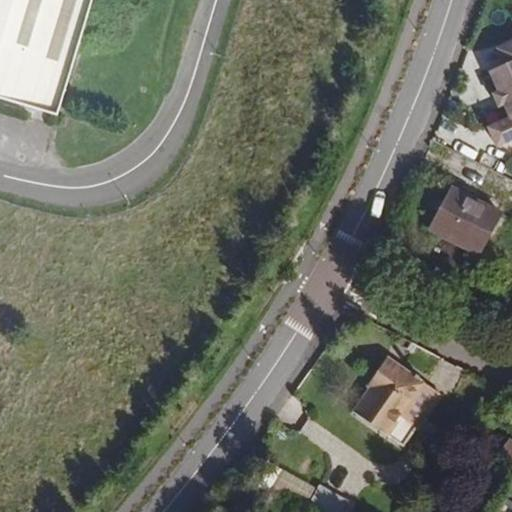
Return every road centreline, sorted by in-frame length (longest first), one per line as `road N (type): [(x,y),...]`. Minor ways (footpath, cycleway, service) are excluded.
road 1 (unclassified): [(451,0),(418,92),(328,283)]
road 2 (unclassified): [(328,283),(261,385),(160,511)]
road 3 (residential): [(328,283),(511,377)]
